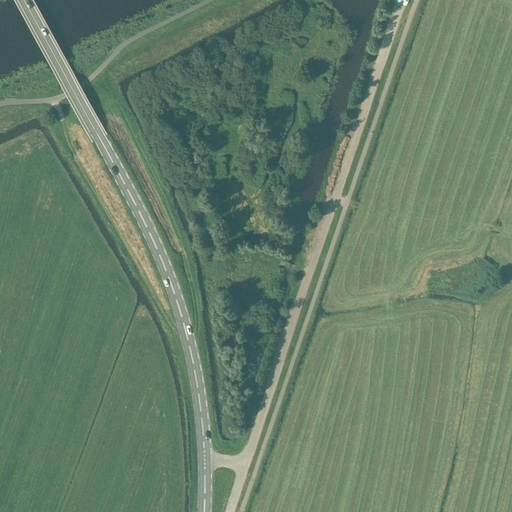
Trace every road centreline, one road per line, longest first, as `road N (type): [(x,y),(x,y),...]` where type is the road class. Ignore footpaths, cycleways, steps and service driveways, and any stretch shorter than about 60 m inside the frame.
road 1 (unclassified): [(205,458),(244,464),(404,0)]
road 2 (secondary): [(205,458),(173,294),(140,213),(24,0)]
road 3 (track): [(511,230),(346,203)]
